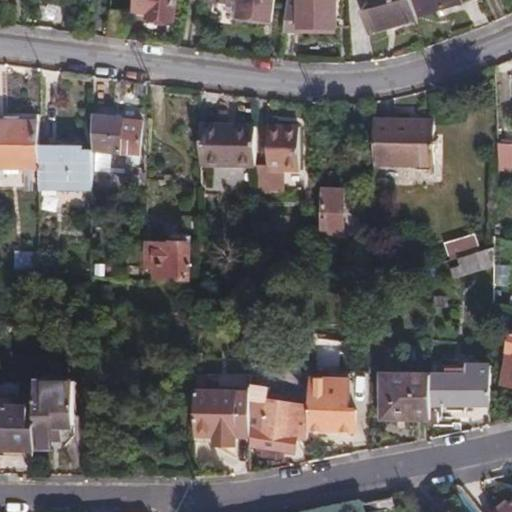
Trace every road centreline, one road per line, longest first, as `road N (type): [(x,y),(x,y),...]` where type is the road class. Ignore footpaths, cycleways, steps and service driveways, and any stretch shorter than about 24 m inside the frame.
road 1 (residential): [(0,42),(364,85),(511,35)]
road 2 (residential): [(191,505),(511,440)]
road 3 (residential): [(0,501),(191,505)]
